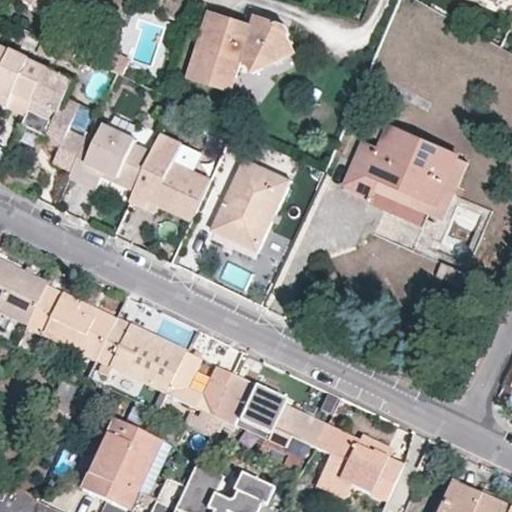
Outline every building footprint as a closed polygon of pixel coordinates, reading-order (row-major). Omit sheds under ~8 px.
[(29,0),(53,13),(60,0),(29,0)] [(60,0),(53,13),(62,19),(73,0),(60,0)] [(213,11),(192,78),(260,99),(275,81),(273,75),(302,62),(290,36),(291,34),(285,22),(258,15),(256,24),(213,11)] [(29,116),(51,71),(0,46),(0,96),(14,103),(10,110),(28,119),(29,116)] [(69,99),(77,82),(51,70),(51,71),(29,116),(55,128),(47,146),(46,147),(61,154),(54,170),(73,179),(91,140),(72,131),(84,107),(69,99)] [(0,96),(0,105),(10,110),(14,103),(0,96)] [(21,134),(47,146),(55,128),(29,116),(28,119),(21,134)] [(375,168),(373,175),(438,205),(460,156),(381,121),(374,136),(384,141),(380,149),(365,143),(358,161),(375,168)] [(108,129),(100,145),(91,140),(73,179),(100,192),(106,179),(109,172),(122,179),(119,185),(138,194),(156,156),(137,148),(139,144),(108,129)] [(230,147),(242,152),(251,135),(238,129),(230,147)] [(159,216),(163,208),(195,223),(214,184),(197,177),(177,167),(185,150),(185,149),(164,139),(156,156),(138,194),(133,203),(159,216)] [(185,150),(177,167),(197,177),(206,159),(185,150)] [(358,161),(343,194),(369,206),(377,189),(444,220),(470,161),(460,156),(438,205),(373,175),(375,168),(358,161)] [(216,229),(260,251),(292,180),(248,160),(216,229)] [(109,172),(106,179),(119,185),(122,179),(109,172)] [(0,310),(29,325),(47,286),(0,262),(0,310)] [(438,280),(460,291),(465,277),(444,268),(438,280)] [(29,325),(27,328),(97,362),(117,319),(47,286),(29,325)] [(167,395),(188,352),(174,346),(141,330),(117,319),(97,362),(112,369),(143,383),(167,395)] [(204,393),(191,387),(203,360),(188,352),(167,395),(213,417),(233,374),(217,367),(204,393)] [(112,369),(107,381),(136,395),(143,383),(112,369)] [(226,423),(238,429),(240,425),(258,386),(233,374),(213,417),(204,435),(217,442),(226,423)] [(52,406),(69,414),(80,389),(63,380),(52,406)] [(300,406),(258,386),(240,425),(287,449),(292,438),(315,449),(327,425),(297,411),(300,406)] [(236,428),(226,423),(217,442),(227,446),(236,428)] [(374,451),(373,453),(358,446),(361,440),(327,425),(315,449),(330,456),(323,473),(362,492),(386,503),(404,465),(389,458),(374,451)] [(111,511),(136,511),(164,455),(118,433),(86,500),(111,511)] [(389,458),(394,448),(364,434),(361,440),(358,446),(373,453),(374,451),(389,458)] [(227,483),(202,471),(193,490),(213,499),(216,511),(270,511),(263,509),(271,493),(248,482),(244,491),(242,497),(245,498),(243,502),(224,507),(221,496),(227,483)] [(323,473),(316,487),(355,506),(362,492),(323,473)] [(511,511),(511,510),(453,484),(440,511),(511,511)] [(216,511),(213,499),(193,490),(182,511),(216,511)]
